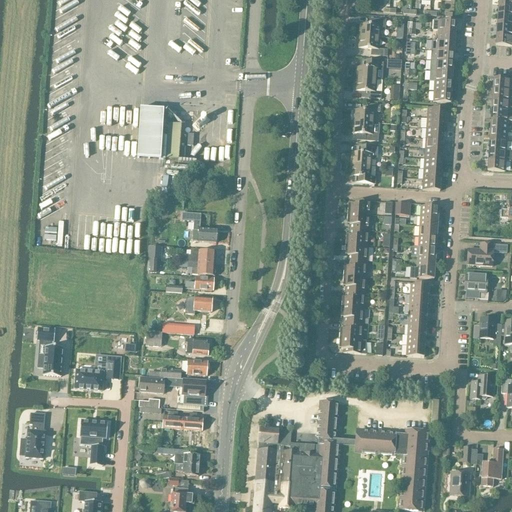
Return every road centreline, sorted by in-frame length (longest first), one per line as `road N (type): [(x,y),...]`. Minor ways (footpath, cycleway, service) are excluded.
road 1 (secondary): [(219,511),(232,380),(272,309),(286,257),(299,88)]
road 2 (residential): [(445,360),(433,370),(320,363),(333,192)]
road 3 (residential): [(67,331),(63,400),(115,404),(125,413),(117,511)]
road 4 (residential): [(333,192),(348,0)]
road 5 (unknown): [(248,381),(275,399),(337,396),(424,413)]
road 6 (residential): [(462,178),(481,0)]
road 7 (unclassified): [(241,169),(229,333)]
road 8 (residential): [(511,439),(455,436),(458,378),(445,360)]
road 9 (residential): [(333,192),(454,197)]
